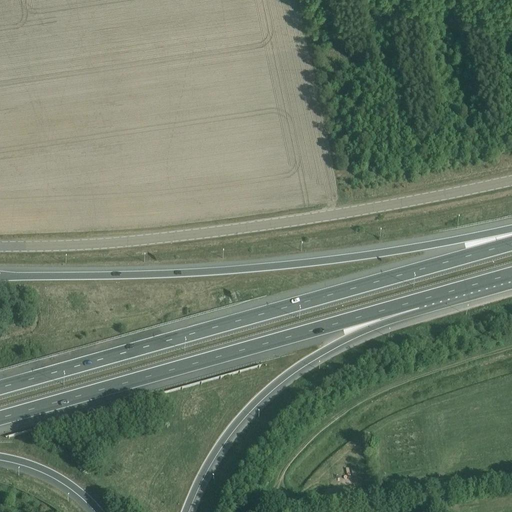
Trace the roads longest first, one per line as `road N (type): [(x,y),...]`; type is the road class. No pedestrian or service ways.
road 1 (motorway): [(511,244),(0,389)]
road 2 (unclassified): [(511,180),(156,239),(0,246)]
road 3 (motorway): [(511,234),(281,266),(0,277)]
road 4 (motorway): [(0,418),(448,292)]
road 5 (motorway): [(185,511),(214,449),(267,390),(318,353),(448,292)]
road 6 (track): [(511,474),(292,508)]
